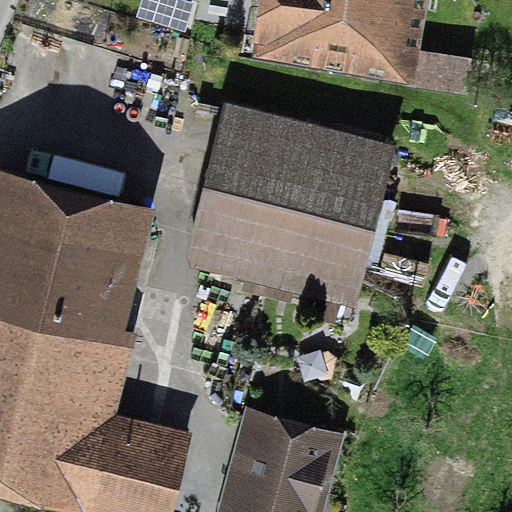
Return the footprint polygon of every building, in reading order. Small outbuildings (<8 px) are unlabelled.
[(453,0),(276,0),(266,61),(389,82),(403,0),(423,0),(453,5),(453,0)] [(474,57),(421,53),(418,91),(471,95),(474,57)] [(408,157),(236,116),(196,284),(368,325),(408,157)] [(0,500),(48,511),(182,511),(199,445),(122,426),(172,224),(7,183),(0,209),(0,500)] [(333,511),(351,443),(256,417),(230,511),(333,511)]
